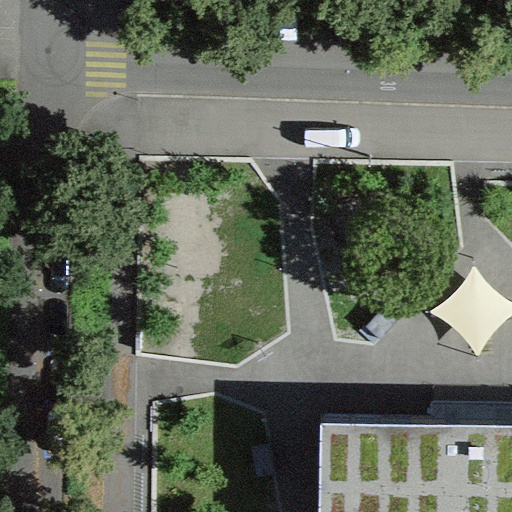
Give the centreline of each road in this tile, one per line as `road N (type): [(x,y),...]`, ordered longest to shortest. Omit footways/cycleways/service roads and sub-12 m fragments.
road 1 (residential): [(511,78),(44,59)]
road 2 (residential): [(44,59),(39,511)]
